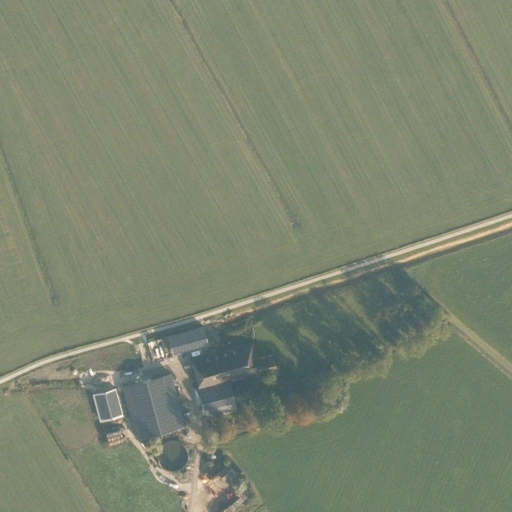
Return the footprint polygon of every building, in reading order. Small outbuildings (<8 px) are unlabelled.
[(208,344),(204,326),(160,337),(163,346),(171,344),(173,353),(208,344)] [(257,357),(253,341),(191,357),(199,388),(229,381),(230,381),(250,375),(249,372),(260,369),(260,371),(277,366),(273,353),(257,357)] [(185,424),(171,372),(123,385),(137,437),(185,424)] [(235,407),(229,381),(199,388),(206,415),(235,407)] [(122,414),(115,387),(93,393),(100,419),(122,414)]
